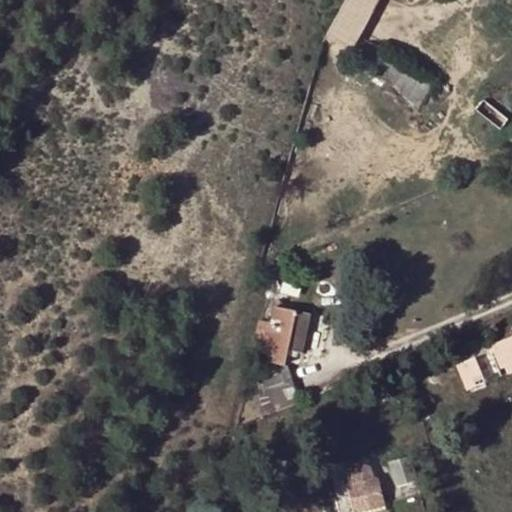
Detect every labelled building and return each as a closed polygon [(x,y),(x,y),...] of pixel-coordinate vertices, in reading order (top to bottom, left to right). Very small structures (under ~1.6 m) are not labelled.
[(357,49),(381,0),(347,0),(330,36),(357,49)] [(424,98),(432,77),(378,58),(371,79),(424,98)] [(259,372),(275,415),(300,403),(284,359),(286,348),(293,309),(274,305),(270,319),(260,318),(256,338),(265,341),(259,372)] [(309,312),(293,309),(286,348),(301,351),(309,312)] [(511,334),(494,341),(505,374),(511,372),(511,334)] [(500,374),(484,337),(446,351),(461,389),(500,374)] [(376,455),(344,462),(356,511),(359,511),(388,505),(376,455)] [(407,457),(392,462),(399,484),(414,479),(407,457)]
